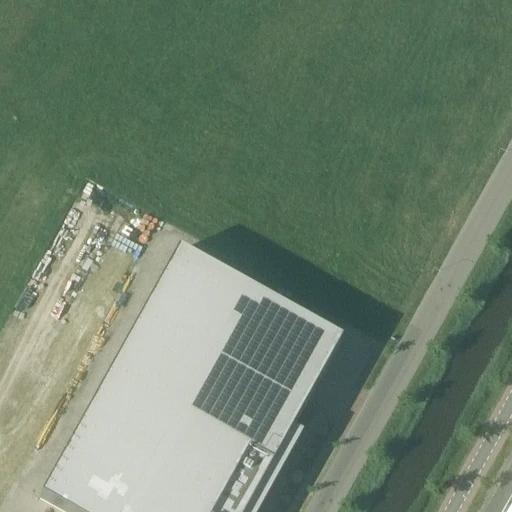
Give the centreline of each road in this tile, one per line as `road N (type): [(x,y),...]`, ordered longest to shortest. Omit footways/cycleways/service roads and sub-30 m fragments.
road 1 (unclassified): [(511,164),(320,511)]
road 2 (unclassified): [(448,511),(511,396)]
